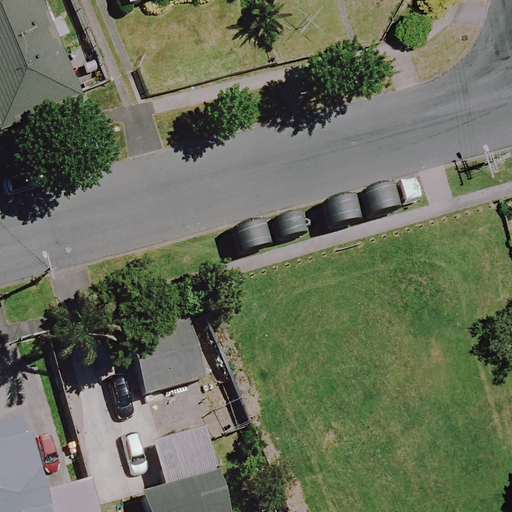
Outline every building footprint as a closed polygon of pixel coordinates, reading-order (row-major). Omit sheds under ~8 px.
[(0,0),(0,134),(71,105),(28,0),(0,0)] [(168,0),(114,0),(118,13),(168,0)] [(196,384),(180,331),(123,348),(138,401),(196,384)] [(87,511),(81,485),(62,490),(21,341),(0,347),(0,511),(87,511)] [(221,511),(197,420),(138,436),(154,494),(132,500),(134,511),(221,511)]
